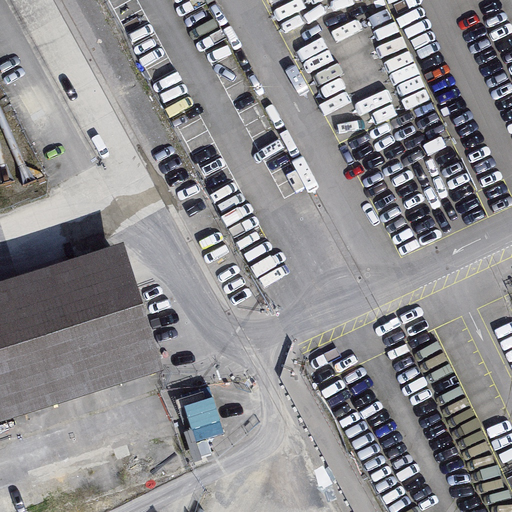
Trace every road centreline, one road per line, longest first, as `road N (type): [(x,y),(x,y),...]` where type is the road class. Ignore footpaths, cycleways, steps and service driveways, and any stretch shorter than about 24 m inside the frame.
road 1 (unknown): [(117,511),(298,416)]
road 2 (unknown): [(441,274),(511,421)]
